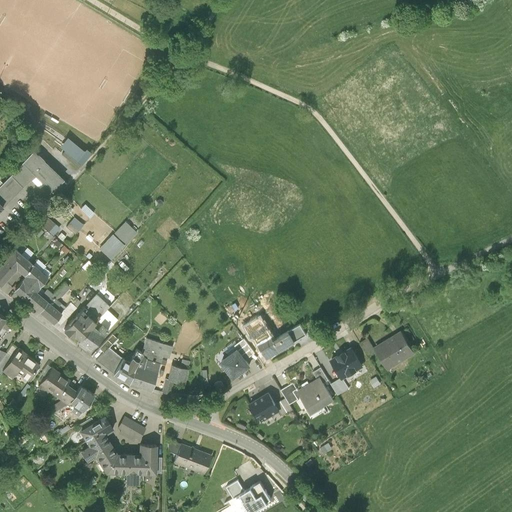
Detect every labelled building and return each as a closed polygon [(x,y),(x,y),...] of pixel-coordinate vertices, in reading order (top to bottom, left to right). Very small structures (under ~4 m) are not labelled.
[(83,152),(68,139),(61,147),(66,152),(62,156),(78,170),(91,155),(85,150),(83,152)] [(62,179),(33,151),(0,184),(0,203),(3,206),(35,174),(52,190),(62,179)] [(67,184),(62,179),(52,190),(56,195),(67,184)] [(46,216),(40,223),(52,235),(59,228),(46,216)] [(125,221),(100,248),(111,259),(137,232),(125,221)] [(69,222),(66,226),(75,234),(78,229),(69,222)] [(0,265),(0,284),(1,285),(16,267),(26,276),(35,265),(15,248),(0,265)] [(14,291),(26,300),(34,290),(36,292),(48,276),(35,265),(26,276),(14,291)] [(54,295),(48,302),(61,313),(66,308),(56,299),(61,296),(69,287),(64,283),(54,295)] [(47,289),(41,296),(48,302),(54,295),(47,289)] [(26,300),(40,312),(48,302),(41,296),(36,292),(34,290),(26,300)] [(86,305),(82,306),(65,325),(63,330),(72,338),(74,337),(78,340),(107,310),(110,307),(96,294),(86,305)] [(61,313),(55,320),(60,324),(80,303),(75,298),(66,308),(61,313)] [(48,302),(40,312),(53,322),(55,320),(61,313),(48,302)] [(107,310),(78,340),(91,349),(117,320),(107,310)] [(258,341),(270,333),(265,325),(259,317),(245,325),(249,332),(254,333),(258,341)] [(289,330),(294,340),(305,333),(300,324),(289,330)] [(273,338),(280,349),(295,341),(294,340),(289,330),(288,329),(273,338)] [(401,331),(374,347),(377,351),(388,368),(414,352),(401,331)] [(258,341),(267,356),(280,349),(273,338),(270,333),(258,341)] [(99,349),(103,353),(109,348),(117,339),(112,335),(99,349)] [(377,351),(374,347),(369,337),(360,342),(368,355),(377,351)] [(142,353),(129,383),(152,390),(163,355),(168,357),(172,347),(146,339),(144,350),(142,353)] [(235,345),(237,348),(244,359),(253,352),(244,339),(235,345)] [(18,347),(12,344),(6,353),(0,361),(0,373),(4,368),(16,350),(18,347)] [(351,347),(332,358),(342,376),(362,365),(351,347)] [(96,361),(114,375),(123,359),(109,348),(103,353),(96,361)] [(244,359),(237,348),(220,360),(232,377),(249,364),(244,359)] [(30,359),(16,350),(4,368),(25,382),(32,372),(38,364),(30,359)] [(128,363),(123,359),(114,375),(129,383),(142,353),(135,350),(128,363)] [(182,360),(180,367),(188,369),(190,361),(182,360)] [(172,365),(168,380),(173,381),(185,384),(188,369),(180,367),(172,365)] [(318,377),(322,383),(328,379),(321,367),(314,371),(318,377)] [(61,374),(52,368),(39,386),(48,392),(50,391),(62,400),(67,403),(69,400),(79,387),(61,374)] [(318,377),(298,389),(311,411),(331,398),(322,383),(318,377)] [(166,379),(162,392),(169,394),(173,381),(168,380),(166,379)] [(337,380),(331,383),(338,395),(344,391),(337,380)] [(293,382),(281,389),(286,397),(290,403),(298,398),(293,390),(296,388),(293,382)] [(80,385),(79,387),(69,400),(75,404),(71,410),(79,416),(93,395),(87,390),(80,385)] [(269,392),(250,403),(260,419),(279,408),(276,403),(269,392)] [(286,397),(276,403),(279,408),(283,415),(293,408),(291,406),(290,403),(286,397)] [(53,413),(67,403),(62,400),(47,409),(53,413)] [(69,400),(67,403),(53,413),(64,421),(71,410),(75,404),(69,400)] [(113,430),(104,416),(93,423),(81,430),(80,430),(90,446),(82,451),(88,461),(96,455),(107,473),(126,473),(126,483),(140,483),(140,475),(156,475),(156,473),(156,458),(156,445),(140,444),(140,454),(117,454),(105,435),(113,430)] [(146,428),(125,416),(119,427),(123,429),(120,433),(134,440),(136,437),(140,439),(146,428)] [(81,430),(93,423),(91,418),(79,425),(81,430)] [(178,454),(182,444),(168,439),(168,450),(178,454)] [(178,454),(175,462),(205,473),(211,455),(182,444),(178,454)] [(240,486),(230,493),(239,506),(251,497),(265,488),(256,476),(240,486)] [(230,493),(240,486),(236,481),(226,488),(230,493)] [(270,496),(265,488),(251,497),(256,505),(270,496)]
